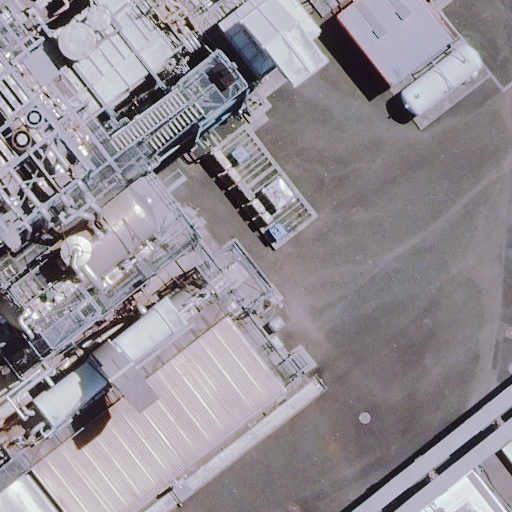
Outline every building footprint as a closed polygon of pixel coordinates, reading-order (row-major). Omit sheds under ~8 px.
[(99,138),(181,73),(123,0),(74,0),(23,40),(99,138)] [(485,73),(421,0),(349,0),(328,19),(423,127),(485,73)] [(334,83),(289,24),(231,69),(276,128),(334,83)] [(0,58),(0,285),(11,300),(227,131),(181,73),(99,138),(23,40),(0,58)] [(0,406),(42,461),(234,310),(220,293),(302,228),(227,131),(11,300),(0,309),(0,406)] [(0,309),(11,300),(0,285),(0,309)] [(42,461),(24,475),(53,511),(148,511),(299,394),(234,310),(42,461)] [(0,511),(53,511),(24,475),(0,493),(0,511)]
